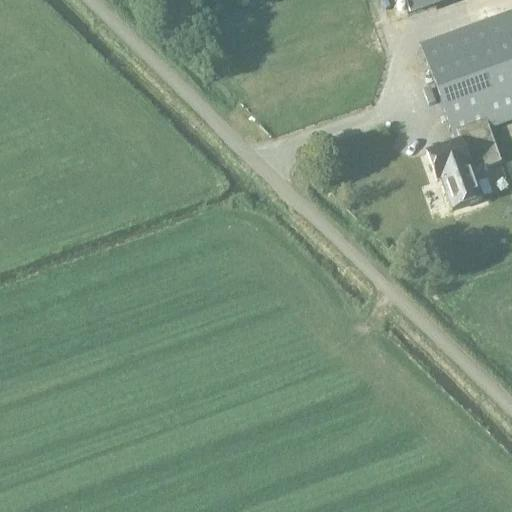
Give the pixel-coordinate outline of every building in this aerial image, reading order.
[(261,0),(207,23),(216,44),(276,19),(267,0),(261,0)] [(269,0),(276,16),(294,8),(290,0),(269,0)] [(399,0),(406,15),(447,0),(399,0)] [(485,131),(511,120),(511,14),(417,49),(451,143),(457,141),(464,162),(435,172),(449,213),(479,202),(470,176),(498,165),(485,131)] [(334,136),(355,128),(349,113),(328,122),(334,136)]
